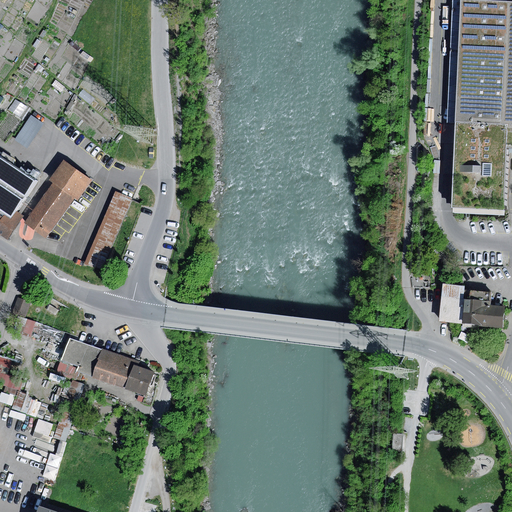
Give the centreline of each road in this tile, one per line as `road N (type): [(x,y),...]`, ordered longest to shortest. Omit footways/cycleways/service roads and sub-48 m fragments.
road 1 (tertiary): [(493,392),(453,360),(411,344),(131,309)]
road 2 (unclassified): [(131,309),(168,190),(161,0)]
road 3 (residential): [(133,511),(169,366),(131,309)]
road 4 (track): [(384,511),(396,470),(409,465),(428,349)]
road 5 (track): [(413,124),(417,0)]
road 6 (tertiary): [(131,309),(76,292),(21,260)]
